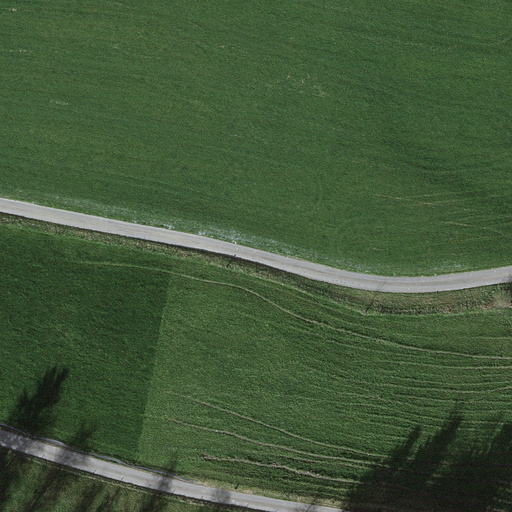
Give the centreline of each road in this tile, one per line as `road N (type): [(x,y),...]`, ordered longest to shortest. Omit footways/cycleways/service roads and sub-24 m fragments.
road 1 (unclassified): [(0,207),(375,284),(511,274)]
road 2 (unclassified): [(316,511),(138,477),(0,434)]
